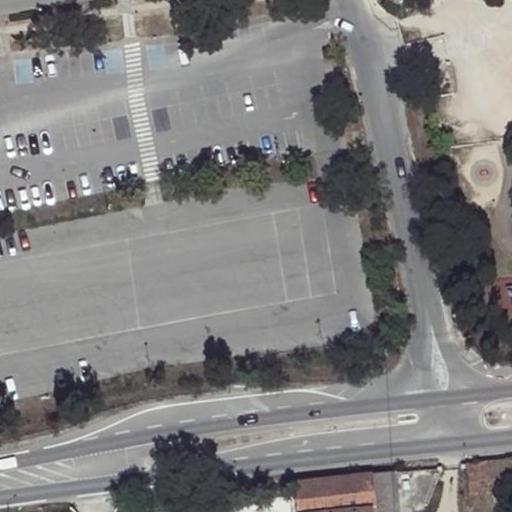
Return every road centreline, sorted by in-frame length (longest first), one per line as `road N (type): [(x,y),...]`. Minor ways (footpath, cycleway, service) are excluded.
road 1 (secondary): [(0,501),(442,439)]
road 2 (secondary): [(416,395),(0,462)]
road 3 (tertiary): [(350,0),(424,299)]
